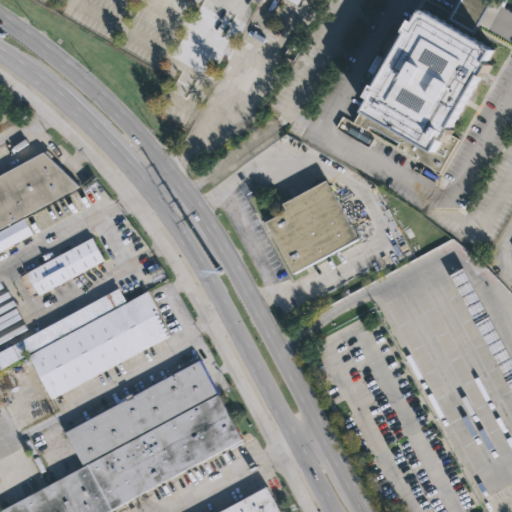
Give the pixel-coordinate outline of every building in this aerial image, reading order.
[(448,23),(460,0),(486,0),(490,2),(472,36),(494,49),(487,61),(493,64),(486,76),(482,73),(451,129),(455,131),(452,136),(464,142),(445,176),(401,151),(404,145),(373,128),(370,133),(358,126),(373,99),(368,96),(373,88),(377,91),(410,33),(407,31),(414,18),(419,21),(426,10),(448,23)] [(78,185),(0,226),(0,173),(43,151),(78,185)] [(305,266),(294,272),(265,221),(286,209),(282,202),(325,178),(357,237),(305,266)] [(0,229),(23,217),(32,233),(0,250),(0,229)] [(103,259),(38,295),(35,290),(29,293),(19,275),(91,236),(103,259)] [(511,356),(511,390),(449,274),(463,266),(511,356)] [(125,358),(51,398),(27,355),(147,291),(170,334),(125,358)] [(216,392),(81,463),(64,432),(126,399),(124,396),(131,393),(132,396),(199,360),(216,392)] [(107,511),(0,511),(0,510),(218,394),(242,440),(107,511)] [(219,511),(266,487),(279,511),(219,511)]
